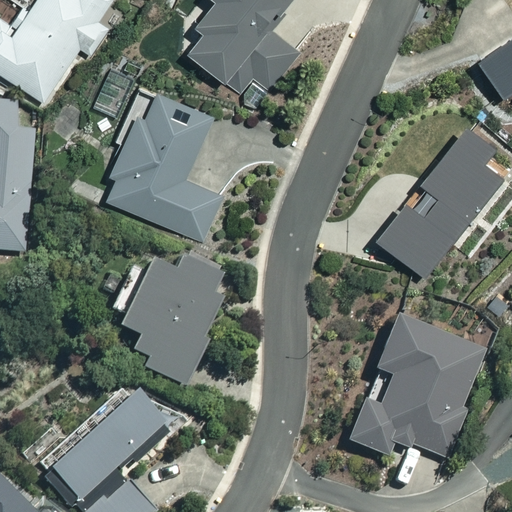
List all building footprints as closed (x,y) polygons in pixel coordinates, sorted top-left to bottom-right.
[(14,0),(24,6),(11,26),(0,18),(0,68),(46,100),(82,46),(89,51),(106,25),(98,20),(112,0),(14,0)] [(284,0),(210,0),(195,19),(203,26),(186,46),(239,91),(254,74),(267,86),(297,51),(265,23),(284,0)] [(511,34),(479,57),(503,94),(511,88),(511,34)] [(134,84),(106,72),(91,105),(119,117),(134,84)] [(213,112),(147,82),(108,168),(116,172),(105,196),(201,239),(222,193),(184,176),(213,112)] [(36,102),(0,99),(0,248),(24,251),(36,102)] [(402,192),(371,230),(423,271),(502,171),(481,154),(493,139),(463,115),(416,174),(434,189),(420,207),(402,192)] [(103,191),(75,178),(64,201),(93,214),(103,191)] [(224,272),(175,252),(170,265),(142,254),(115,322),(135,330),(129,347),(145,353),(140,365),(181,381),(224,272)] [(480,343),(388,314),(372,365),(387,370),(377,402),(358,397),(345,439),(387,452),(391,439),(444,456),(480,343)] [(162,418),(128,383),(44,464),(64,500),(76,511),(148,511),(152,509),(111,467),(162,418)] [(0,511),(33,511),(32,508),(0,479),(0,511)]
